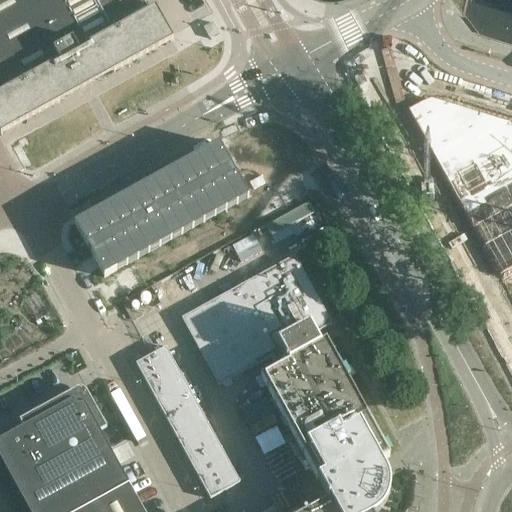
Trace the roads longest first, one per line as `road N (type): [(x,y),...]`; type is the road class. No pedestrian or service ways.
road 1 (tertiary): [(484,395),(292,65)]
road 2 (unclassified): [(26,214),(292,65)]
road 3 (residential): [(190,511),(91,332)]
road 4 (unclassified): [(511,79),(461,63),(399,7)]
road 5 (residential): [(91,332),(26,214)]
road 6 (unclassified): [(292,65),(399,7)]
